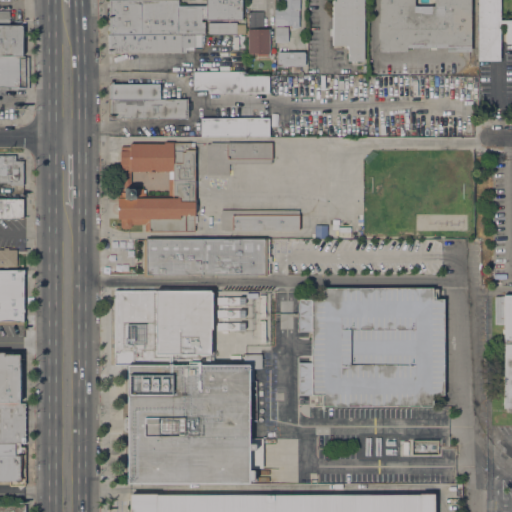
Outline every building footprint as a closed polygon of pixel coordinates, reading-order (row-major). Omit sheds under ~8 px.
[(241,0),(242,19),(201,19),(201,22),(204,22),(204,34),(194,34),(194,35),(109,35),(109,0),(178,0),(178,5),(206,5),(206,0),(241,0)] [(299,0),(299,25),(298,25),(298,26),(295,26),(295,25),(283,25),(283,26),(275,26),(275,9),(283,9),(283,0),(299,0)] [(364,0),(364,61),(353,61),(353,63),(351,63),(351,61),(348,61),(348,49),(347,49),(347,46),(348,46),(348,45),(336,45),(336,48),(333,48),(333,45),(332,45),(331,0),(364,0)] [(379,52),(379,40),(377,40),(377,22),(379,22),(379,0),(470,0),(471,51),(447,51),(447,47),(436,48),(436,49),(428,49),(428,47),(413,47),(413,49),(406,49),(406,52),(379,52)] [(477,0),(511,0),(511,44),(505,44),(505,23),(499,23),(500,60),(477,60),(477,0)] [(9,25),(0,25),(0,11),(9,11),(9,25)] [(263,26),(248,27),(248,12),(263,11),(263,26)] [(236,22),(236,24),(245,24),(245,34),(208,34),(208,23),(236,22)] [(22,25),(22,55),(0,55),(0,25),(9,25),(22,25)] [(288,43),(275,43),(275,27),(288,27),(288,43)] [(269,54),(248,54),(248,29),(268,28),(269,54)] [(186,53),(109,53),(109,35),(194,35),(208,35),(208,47),(193,47),(193,49),(186,49),(186,53)] [(305,52),(305,66),(287,66),(287,67),(281,67),(281,63),(277,63),(277,52),(305,52)] [(0,55),(22,55),(28,55),(28,89),(10,89),(10,87),(0,87),(0,55)] [(245,76),(269,76),(268,94),(195,93),(195,90),(193,90),(193,71),(244,71),(244,74),(245,74),(245,76)] [(159,84),(159,99),(187,99),(187,118),(110,118),(110,84),(159,84)] [(269,118),(269,136),(201,136),(201,118),(269,118)] [(194,142),(194,150),(196,150),(196,153),(194,153),(194,162),(196,162),(196,166),(194,166),(194,180),(197,180),(197,187),(194,187),(194,199),(197,199),(197,208),(194,208),(194,215),(196,215),(196,223),(194,223),(194,232),(145,232),(145,224),(131,224),(131,226),(129,229),(122,229),(120,226),(120,219),(117,219),(117,188),(144,189),(144,195),(168,195),(168,171),(129,171),(129,169),(120,169),(120,151),(121,151),(121,146),(129,146),(129,143),(163,143),(163,142),(194,142)] [(272,142),(272,164),(229,164),(229,175),(207,175),(207,144),(210,144),(210,143),(272,142)] [(0,155),(15,155),(15,162),(22,162),(22,185),(10,185),(10,184),(6,184),(6,182),(0,182),(0,155)] [(0,200),(22,200),(22,218),(0,218),(0,200)] [(299,210),(299,231),(231,231),(231,229),(220,229),(220,210),(299,210)] [(269,240),(269,277),(257,277),(257,275),(152,275),(152,276),(143,276),(143,240),(269,240)] [(0,250),(3,250),(3,248),(8,248),(8,250),(17,250),(16,267),(0,266),(0,250)] [(0,270),(23,270),(23,314),(0,314),(0,270)] [(443,395),(432,395),(432,406),(322,406),(322,395),(297,395),(297,362),(311,362),(311,331),(298,331),(298,299),(322,299),(322,288),(432,288),(432,299),(443,299),(443,395)] [(126,484),(126,430),(124,430),(124,417),(127,417),(127,365),(109,365),(109,353),(114,353),(114,290),(216,291),(216,297),(216,304),(216,310),(216,317),(216,322),(216,329),(214,329),(214,361),(244,361),(244,354),(261,354),(261,369),(253,369),(253,381),(249,381),(248,438),(263,438),(262,468),(249,468),(249,470),(256,470),(256,481),(249,481),(249,484),(126,484)] [(248,344),(248,331),(245,331),(244,329),(244,322),(244,317),(244,309),(245,304),(244,296),(245,290),(259,290),(259,292),(271,292),(271,344),(248,344)] [(511,407),(504,408),(503,324),(494,324),(494,296),(511,295),(511,407)] [(216,304),(216,297),(244,296),(245,304),(216,304)] [(216,317),(216,310),(244,309),(244,317),(216,317)] [(216,330),(216,329),(216,322),(244,322),(244,329),(216,330)] [(22,402),(0,402),(0,352),(19,352),(19,363),(21,363),(22,402)] [(0,402),(22,402),(27,402),(27,405),(24,405),(24,442),(0,442),(0,402)] [(24,486),(9,486),(9,481),(0,481),(0,442),(24,442),(24,486)] [(434,494),(434,511),(129,511),(129,494),(434,494)] [(25,511),(0,511),(0,503),(25,503),(25,511)]
